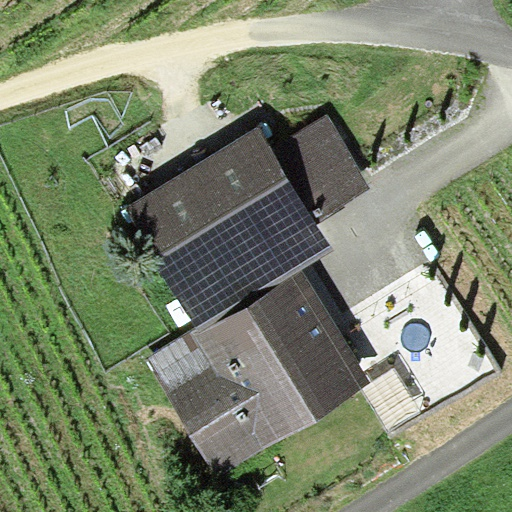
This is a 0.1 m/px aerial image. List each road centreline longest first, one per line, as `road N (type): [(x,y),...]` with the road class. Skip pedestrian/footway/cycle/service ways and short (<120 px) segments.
road 1 (track): [(0,102),(102,68),(265,33),(444,37),(455,0)]
road 2 (track): [(354,511),(511,411)]
